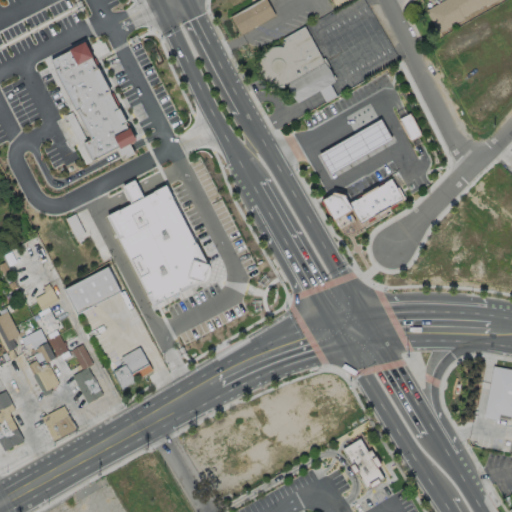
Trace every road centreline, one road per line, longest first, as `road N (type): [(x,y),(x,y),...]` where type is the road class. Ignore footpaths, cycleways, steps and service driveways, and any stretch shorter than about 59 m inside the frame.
road 1 (secondary): [(217,378),(0,498)]
road 2 (primary): [(363,312),(246,106)]
road 3 (primary): [(327,316),(444,502)]
road 4 (primary): [(159,5),(255,184)]
road 5 (residential): [(473,165),(385,0)]
road 6 (residential): [(389,247),(511,126)]
road 7 (primary): [(431,428),(363,312)]
road 8 (primary): [(431,428),(434,367),(489,321)]
road 9 (primary): [(265,202),(327,316)]
road 10 (secondary): [(489,321),(363,312)]
road 11 (secondary): [(327,316),(217,378)]
road 12 (primary): [(246,106),(185,0)]
